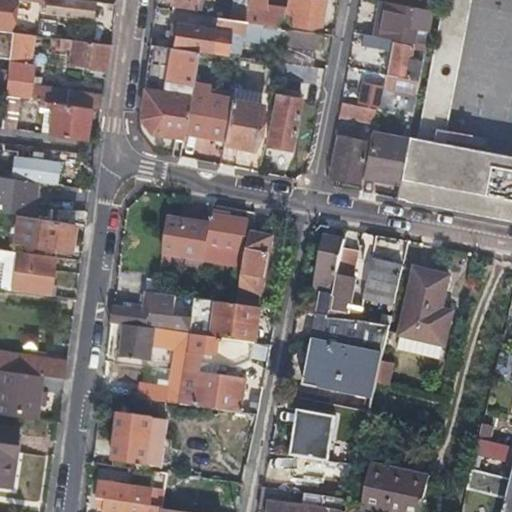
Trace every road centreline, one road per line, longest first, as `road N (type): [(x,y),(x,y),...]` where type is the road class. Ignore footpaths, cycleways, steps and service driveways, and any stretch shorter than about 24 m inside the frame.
road 1 (residential): [(65,511),(115,163)]
road 2 (residential): [(245,511),(306,200)]
road 3 (residential): [(511,242),(306,200)]
road 4 (residential): [(306,200),(345,0)]
road 5 (residential): [(306,200),(115,163)]
road 6 (residential): [(115,163),(136,0)]
